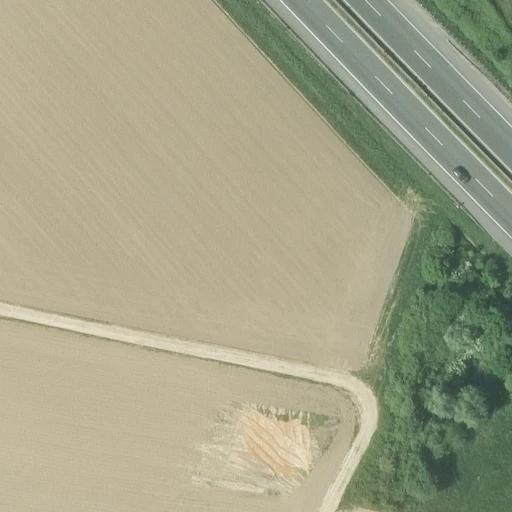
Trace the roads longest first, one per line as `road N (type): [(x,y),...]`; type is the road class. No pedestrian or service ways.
road 1 (track): [(0,312),(350,383),(364,399),(367,428),(326,511)]
road 2 (motorway): [(305,0),(511,210)]
road 3 (motorway): [(511,143),(372,0)]
